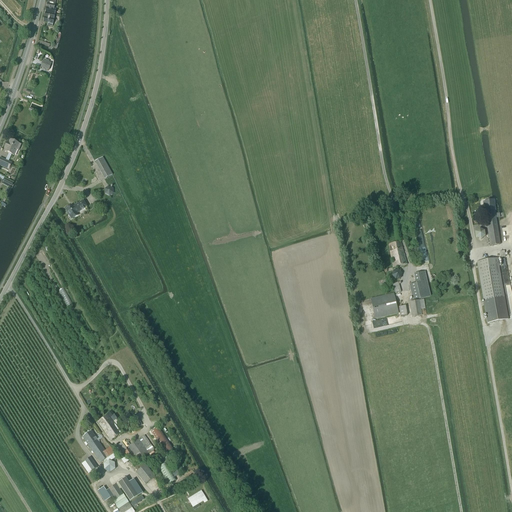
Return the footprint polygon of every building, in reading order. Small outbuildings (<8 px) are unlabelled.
[(56,10),(54,9),(56,1),(50,0),(47,0),(45,13),(55,15),(56,10)] [(52,27),(54,20),(44,18),(43,23),(48,24),(47,26),(52,27)] [(45,59),(44,61),(43,61),(41,68),(48,70),(50,63),(48,63),(49,61),(45,59)] [(18,150),(20,145),(10,140),(9,143),(7,142),(4,148),(6,149),(5,152),(9,154),(7,157),(9,158),(11,155),(14,156),(16,150),(18,150)] [(0,158),(0,165),(9,170),(11,163),(0,158)] [(113,189),(108,187),(105,189),(105,194),(109,196),(113,194),(113,189)] [(87,208),(86,207),(83,201),(73,207),(72,206),(66,210),(72,220),(79,216),(77,213),(87,208)] [(496,217),(500,217),(499,213),(495,214),(495,211),(494,201),(483,203),(484,213),(485,213),(490,247),(500,245),(496,217)] [(485,237),(484,231),(479,229),(474,232),(475,238),(481,240),(485,237)] [(393,268),(407,265),(400,242),(389,245),(393,268)] [(497,259),(477,262),(487,324),(508,320),(497,259)] [(400,279),(402,274),(398,270),(393,271),(391,276),(395,280),(400,279)] [(412,301),(430,297),(425,272),(414,274),(416,283),(409,285),(412,301)] [(395,294),(401,293),(398,283),(392,284),(395,294)] [(375,319),(398,314),(394,294),(370,299),(375,319)] [(424,300),(409,302),(412,317),(422,315),(421,309),(425,309),(424,300)] [(400,317),(407,316),(405,306),(398,307),(400,317)] [(121,434),(120,431),(123,429),(118,420),(116,421),(115,420),(116,420),(111,412),(108,414),(109,415),(108,416),(108,415),(98,423),(111,441),(121,434)] [(166,458),(175,451),(158,426),(149,433),(166,458)] [(115,454),(110,448),(105,451),(99,443),(100,442),(99,441),(103,438),(102,438),(103,437),(102,435),(101,436),(100,435),(96,438),(91,432),(82,438),(100,463),(115,454)] [(149,454),(154,450),(144,436),(127,447),(129,450),(124,452),(130,460),(134,458),(137,462),(149,454)] [(121,454),(127,450),(122,443),(116,447),(121,454)] [(88,474),(97,468),(90,458),(82,464),(88,474)] [(115,470),(115,463),(109,461),(103,464),(104,471),(110,473),(115,470)] [(177,480),(167,463),(159,468),(169,485),(177,480)] [(155,478),(145,465),(136,473),(145,485),(155,478)] [(137,497),(125,478),(116,484),(120,490),(121,489),(130,502),(137,497)] [(123,495),(120,490),(116,484),(108,490),(115,500),(123,495)] [(187,499),(192,507),(193,508),(203,501),(204,504),(207,501),(201,491),(187,499)] [(132,508),(123,495),(115,500),(113,501),(119,511),(125,511),(132,508)]
